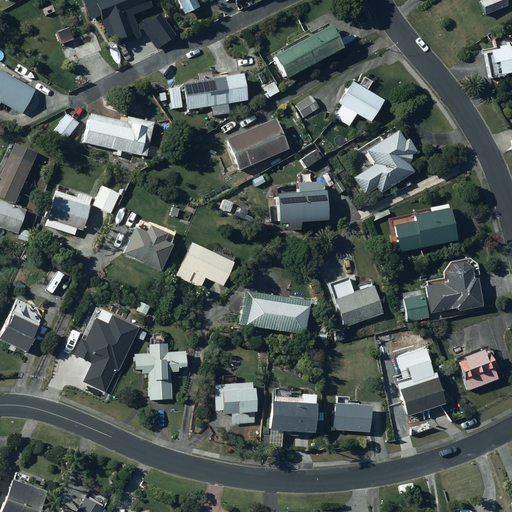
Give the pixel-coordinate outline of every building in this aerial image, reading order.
[(102,51),(96,38),(101,36),(93,16),(97,14),(106,36),(108,35),(112,40),(115,39),(117,46),(140,37),(131,14),(150,7),(147,0),(81,0),(93,30),(70,38),(66,28),(55,32),(68,64),(102,51)] [(175,0),(183,14),(197,7),(194,0),(175,0)] [(504,0),(480,0),(478,1),(483,14),(506,5),(504,0)] [(60,11),(63,21),(70,18),(67,9),(60,11)] [(327,24),(271,55),(284,78),(339,47),(327,24)] [(511,46),(508,47),(507,45),(488,49),(491,62),(496,61),(498,75),(511,72),(511,46)] [(0,103),(20,114),(33,90),(0,71),(0,103)] [(240,73),(180,83),(185,110),(245,101),(240,73)] [(272,82),(263,88),(268,97),(277,91),(272,82)] [(381,100),(349,82),(337,104),(339,105),(333,117),(348,126),(355,114),(369,122),(381,100)] [(310,95),(295,105),(304,117),(318,107),(310,95)] [(65,114),(53,130),(65,139),(77,123),(65,114)] [(115,150),(114,155),(118,156),(119,151),(145,156),(152,122),(125,116),(124,122),(88,115),(82,143),(115,150)] [(272,118),(224,140),(237,170),(286,149),(272,118)] [(196,129),(189,133),(192,138),(200,134),(196,129)] [(374,164),(352,178),(363,195),(375,187),(379,193),(412,172),(407,164),(409,155),(414,151),(405,138),(401,141),(394,130),(365,150),(374,164)] [(182,150),(175,155),(181,164),(188,159),(182,150)] [(8,153),(0,170),(0,198),(12,204),(31,163),(8,153)] [(267,182),(262,174),(252,181),(257,189),(267,182)] [(100,186),(91,205),(109,213),(118,194),(100,186)] [(322,190),(273,194),(275,223),(284,223),(285,231),(297,230),(297,222),(324,220),(322,190)] [(52,195),(44,219),(46,219),(44,226),(72,235),(74,228),(81,230),(88,206),(52,195)] [(24,211),(0,202),(0,228),(16,234),(24,211)] [(427,212),(411,216),(412,222),(393,226),(398,252),(454,240),(447,208),(445,208),(445,204),(427,208),(427,212)] [(178,218),(174,217),(177,209),(171,207),(169,212),(166,210),(161,221),(170,225),(171,223),(175,225),(178,218)] [(386,210),(369,218),(371,222),(388,214),(386,210)] [(161,241),(164,234),(147,226),(143,233),(131,227),(119,254),(158,271),(170,245),(161,241)] [(21,229),(18,239),(26,242),(29,232),(21,229)] [(188,242),(173,276),(199,288),(203,277),(221,285),(232,262),(188,242)] [(444,273),(445,283),(424,287),(429,313),(455,308),(456,311),(480,306),(476,282),(479,281),(478,275),(471,276),(469,268),(460,262),(450,264),(444,273)] [(13,281),(11,285),(22,291),(24,286),(13,281)] [(322,283),(315,286),(319,294),(326,291),(322,283)] [(371,286),(332,300),(342,327),(381,313),(371,286)] [(243,291),(237,325),(302,335),(307,301),(243,291)] [(401,299),(405,322),(426,318),(422,295),(401,299)] [(0,328),(0,341),(8,345),(5,350),(11,352),(14,347),(24,352),(37,324),(8,310),(0,328)] [(79,355),(77,357),(109,375),(124,350),(106,340),(110,333),(91,322),(86,332),(81,329),(69,350),(79,355)] [(341,330),(333,332),(335,341),(343,339),(341,330)] [(140,331),(136,338),(142,340),(145,333),(140,331)] [(151,344),(146,345),(147,354),(131,355),(132,370),(140,370),(140,374),(146,373),(148,400),(170,399),(168,372),(176,372),(176,367),(184,367),(183,351),(166,352),(165,343),(156,344),(156,340),(151,340),(151,344)] [(455,362),(466,391),(495,380),(492,369),(495,368),(488,351),(480,354),(479,350),(459,357),(461,360),(455,362)] [(434,377),(396,390),(405,416),(442,404),(434,377)] [(252,412),(253,412),(251,388),(250,388),(250,382),(211,385),(213,411),(220,410),(220,414),(230,413),(231,424),(253,423),(252,412)] [(289,432),(289,435),(296,436),(296,432),(311,433),(313,404),(312,404),(312,395),(297,394),(297,398),(270,397),(270,402),(268,401),(267,431),(269,431),(268,444),(280,445),(280,431),(289,432)] [(333,403),(331,430),(367,432),(369,406),(333,403)] [(36,489),(37,485),(24,481),(23,485),(8,480),(0,506),(0,511),(37,511),(44,492),(36,489)] [(65,511),(58,507),(55,511),(101,511),(103,509),(81,498),(73,511),(65,511)]
